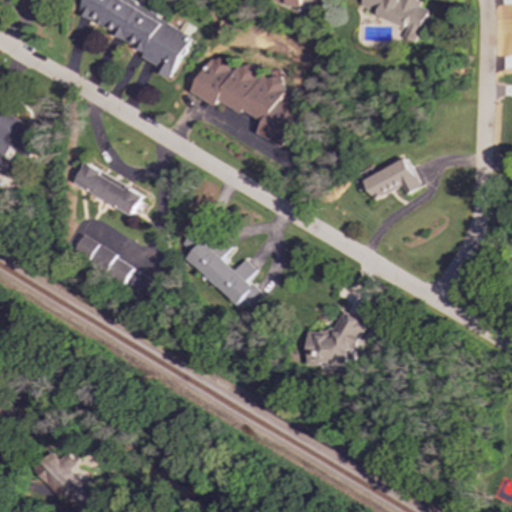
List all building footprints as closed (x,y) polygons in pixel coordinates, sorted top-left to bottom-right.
[(171,80),(195,38),(128,0),(86,0),(80,11),(147,49),(143,58),(157,66),(155,71),(171,80)] [(363,0),(361,8),(409,26),(404,39),(418,44),(430,10),(421,7),(423,1),(420,0),(363,0)] [(288,148),(298,129),(297,127),(303,116),(296,92),(289,94),(283,73),(260,80),(255,63),(234,70),(230,55),(214,60),(210,67),(207,68),(195,93),(220,105),(222,101),(245,112),(248,111),(264,120),(265,124),(260,134),(288,148)] [(0,120),(0,152),(6,155),(10,146),(34,158),(46,132),(4,112),(0,120)] [(424,188),(411,160),(368,178),(377,199),(406,187),(409,195),(424,188)] [(145,196),(87,164),(77,183),(135,215),(145,196)] [(238,270),(196,231),(180,248),(241,305),(244,302),(254,311),(268,296),(249,279),(258,270),(247,260),(238,270)] [(127,281),(136,264),(82,237),(74,254),(127,281)] [(156,281),(140,272),(131,287),(147,296),(156,281)] [(363,317),(341,317),(340,331),(310,331),(310,367),(352,368),(352,349),(363,350),(363,317)] [(0,429),(2,432),(21,418),(0,388),(0,429)]
